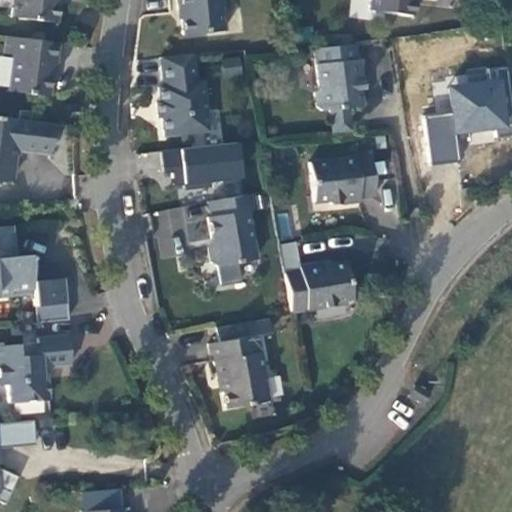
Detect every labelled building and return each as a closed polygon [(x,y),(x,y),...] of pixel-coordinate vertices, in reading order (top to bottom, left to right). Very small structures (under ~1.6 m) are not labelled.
[(13,0),(12,17),(56,23),(58,0),(13,0)] [(175,0),(176,11),(179,10),(182,35),(223,31),(219,0),(175,0)] [(368,0),(367,10),(412,16),(413,0),(368,0)] [(56,61),(58,43),(6,36),(3,54),(12,55),(8,92),(48,97),(53,60),(56,61)] [(424,52),(422,40),(398,43),(400,54),(424,52)] [(353,45),(314,49),(318,86),(314,91),(315,106),(321,111),(329,110),(332,135),(351,132),(348,108),(361,106),(359,90),(362,89),(359,59),(355,60),(353,45)] [(162,136),(206,131),(201,82),(194,83),(191,54),(159,58),(162,87),(157,87),(159,102),(155,103),(156,117),(160,116),(162,136)] [(241,57),(221,57),(222,76),(241,76),(241,57)] [(498,101),(419,109),(422,147),(502,139),(498,101)] [(17,147),(20,150),(49,154),(53,124),(0,117),(0,181),(11,180),(14,155),(11,152),(17,147)] [(163,153),(170,192),(247,177),(239,139),(163,153)] [(308,163),(313,202),(328,201),(328,205),(358,201),(358,197),(374,196),(370,155),(308,163)] [(252,210),(249,194),(207,202),(210,217),(207,217),(212,247),(207,247),(210,262),(215,266),(255,259),(246,211),(252,210)] [(31,282),(31,272),(16,274),(14,257),(12,257),(9,226),(0,226),(0,296),(32,294),(34,306),(65,303),(63,279),(31,282)] [(29,256),(14,257),(16,274),(31,272),(29,256)] [(298,271),(283,273),(290,313),(351,302),(344,262),(328,265),(327,261),(298,267),(298,271)] [(67,320),(65,303),(34,306),(35,323),(67,320)] [(267,318),(215,327),(217,342),(207,344),(210,362),(213,361),(216,379),(219,379),(225,409),(268,401),(259,353),(261,353),(257,336),(270,333),(267,318)] [(37,343),(0,345),(0,384),(6,384),(7,402),(48,399),(46,378),(41,379),(40,368),(69,365),(66,335),(37,338),(37,343)] [(408,396),(423,405),(429,394),(414,385),(408,396)] [(32,420),(0,423),(0,448),(34,445),(32,420)] [(0,490),(1,489),(9,494),(17,477),(0,469),(0,490)]
